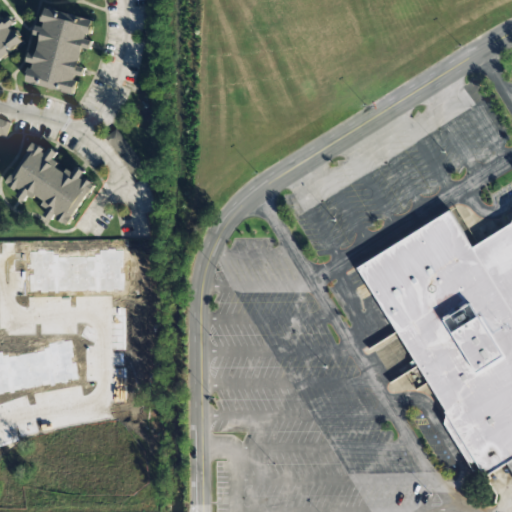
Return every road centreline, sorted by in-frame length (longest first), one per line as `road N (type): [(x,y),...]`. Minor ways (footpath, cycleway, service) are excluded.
road 1 (residential): [(511,35),(250,195),(225,224),(201,285),(201,511)]
road 2 (residential): [(0,106),(108,160),(138,235)]
road 3 (residential): [(73,136),(108,94),(122,60),(124,0)]
